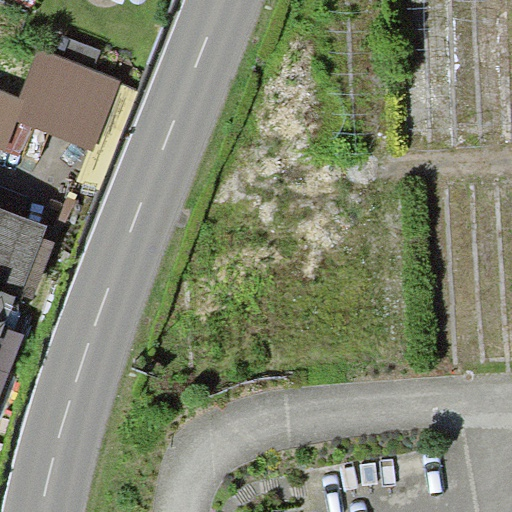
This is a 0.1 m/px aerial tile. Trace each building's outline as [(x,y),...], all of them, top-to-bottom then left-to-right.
[(62,34),(54,53),(94,69),(102,51),(62,34)] [(93,151),(121,80),(94,69),(54,53),(38,46),(18,97),(0,89),(0,149),(6,152),(6,150),(19,122),(31,127),(93,151)] [(19,122),(6,150),(18,155),(31,127),(19,122)] [(44,237),(48,227),(0,208),(0,348),(8,328),(22,293),(44,237)] [(55,242),(44,237),(22,293),(33,297),(55,242)] [(0,395),(24,335),(8,328),(0,348),(0,395)]
